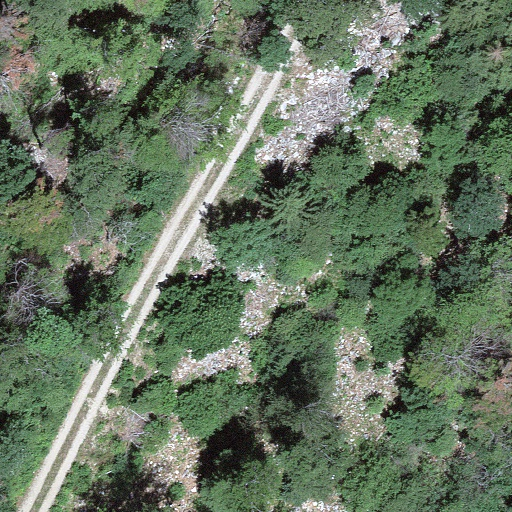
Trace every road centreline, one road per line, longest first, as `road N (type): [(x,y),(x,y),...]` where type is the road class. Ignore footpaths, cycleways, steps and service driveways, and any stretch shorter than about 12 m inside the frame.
road 1 (track): [(31,511),(309,0)]
road 2 (track): [(238,0),(184,170),(179,203),(189,216)]
